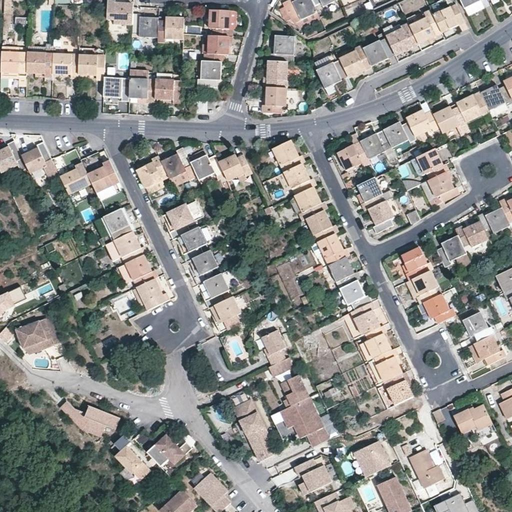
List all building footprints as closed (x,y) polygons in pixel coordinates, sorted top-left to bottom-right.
[(108,6),(107,19),(115,19),(115,23),(132,24),(133,13),(133,7),(133,4),(115,4),(116,0),(108,0),(108,6)] [(315,6),(311,0),(296,0),(293,2),(291,0),(289,0),(285,3),(293,21),(296,23),(301,20),(318,13),(315,6)] [(442,33),(465,22),(456,5),(454,6),(451,0),(443,0),(429,6),(431,11),(434,15),(442,33)] [(483,0),(460,0),(465,9),(483,0)] [(12,3),(5,3),(3,32),(10,33),(12,3)] [(205,28),(209,28),(213,29),(213,36),(229,37),(232,37),(233,29),(230,29),(230,11),(210,10),(205,10),(205,28)] [(410,26),(418,44),(442,33),(434,15),(431,11),(426,13),(408,22),(410,26)] [(133,13),(132,24),(132,37),(158,38),(158,22),(159,18),(141,17),(141,14),(133,13)] [(320,18),(318,13),(301,20),(304,25),(320,18)] [(165,41),(165,38),(183,39),(184,34),(184,19),(166,18),(166,22),(158,22),(158,38),(158,41),(165,41)] [(387,38),(395,56),(418,44),(410,26),(408,22),(385,33),(387,38)] [(225,62),(225,55),(229,55),(229,46),(229,37),(213,36),(208,36),(204,36),(204,54),(204,61),(222,62),(225,62)] [(275,36),(274,54),(270,54),(270,61),(288,62),(293,62),(295,37),(275,36)] [(363,49),(371,67),(395,56),(387,38),(363,49)] [(356,52),(340,60),(348,78),(371,67),(363,49),(361,45),(355,49),(356,52)] [(28,47),(3,47),(2,72),(19,72),(19,75),(27,75),(27,73),(28,53),(28,47)] [(27,73),(36,73),(45,74),(45,77),(53,77),(53,74),(53,54),(53,48),(46,47),(28,47),(28,53),(27,73)] [(53,54),(53,74),(71,74),(71,77),(79,78),(79,75),(79,55),(79,48),(53,48),(53,54)] [(79,55),(79,75),(97,76),(97,79),(104,79),(105,77),(105,56),(79,55)] [(316,63),(317,71),(325,88),(348,78),(340,60),(337,62),(334,55),(316,63)] [(198,86),(217,87),(217,80),(221,80),(222,62),(204,61),(202,61),(202,80),(198,79),(198,86)] [(270,61),(268,61),(268,80),(264,80),(264,88),(267,88),(283,88),(283,81),(287,81),(288,62),(270,61)] [(130,70),(130,78),(149,79),(150,71),(130,70)] [(104,79),(104,97),(122,98),(122,101),(129,101),(129,98),(130,78),(105,77),(104,79)] [(149,79),(130,78),(129,98),(137,99),(148,99),(148,102),(155,102),(155,100),(156,80),(149,79)] [(181,97),(182,79),(156,78),(156,80),(155,100),(158,99),(158,103),(172,103),(172,100),(174,100),(174,103),(181,104),(181,97)] [(481,93),(489,111),(506,103),(507,106),(511,103),(511,98),(505,85),(499,88),(497,85),(481,93)] [(283,88),(267,88),(266,105),(263,105),(263,112),(281,113),(282,107),(286,107),(287,88),(283,88)] [(489,111),(481,93),(457,104),(459,108),(466,122),(482,114),(484,116),(490,113),(489,111)] [(155,102),(155,115),(194,117),(195,98),(181,97),(181,104),(174,103),(174,100),(172,100),(172,103),(158,103),(158,99),(155,100),(155,102)] [(459,108),(452,111),(451,108),(434,115),(441,129),(443,133),(459,125),(460,128),(467,125),(466,122),(459,108)] [(407,119),(408,122),(416,137),(432,129),(434,131),(441,129),(434,115),(432,111),(425,114),(424,111),(407,119)] [(392,148),(409,140),(410,143),(417,140),(416,137),(408,122),(402,125),(400,122),(384,130),(392,148)] [(384,130),(361,141),(369,159),(386,151),(387,154),(394,151),(392,148),(384,130)] [(8,143),(9,147),(0,151),(0,169),(1,172),(18,164),(21,171),(27,168),(22,156),(15,141),(8,143)] [(291,141),(273,149),(284,173),(302,164),(305,162),(302,156),(299,157),(291,141)] [(369,159),(361,141),(338,153),(346,170),(363,162),(364,165),(371,162),(369,159)] [(38,148),(22,156),(27,168),(31,174),(44,168),(51,181),(60,177),(52,159),(44,142),(37,145),(38,148)] [(177,150),(178,154),(161,161),(167,173),(170,179),(186,172),(190,179),(197,176),(191,162),(183,148),(177,150)] [(417,157),(425,174),(429,172),(432,179),(446,172),(450,170),(447,164),(443,165),(435,148),(424,154),(417,157)] [(217,159),(219,163),(236,155),(234,152),(217,159)] [(215,155),(208,158),(207,155),(191,162),(197,176),(199,180),(216,173),(217,175),(224,172),(219,163),(217,159),(215,155)] [(244,155),(237,158),(236,155),(219,163),(224,172),(228,181),(244,173),(245,176),(252,172),(244,155)] [(152,159),(153,162),(137,170),(146,188),(162,180),(160,176),(167,173),(161,161),(159,156),(152,159)] [(97,193),(114,185),(112,180),(118,178),(110,161),(104,164),(105,167),(88,175),(91,180),(97,193)] [(77,169),(61,177),(69,195),(86,187),(85,183),(91,180),(88,175),(83,163),(76,166),(77,169)] [(302,164),(284,173),(292,189),(295,195),(313,187),(316,185),(313,179),(310,180),(302,164)] [(428,180),(437,197),(440,195),(443,202),(460,194),(457,187),(455,188),(446,172),(432,179),(428,180)] [(284,173),(277,176),(285,192),(292,189),(284,173)] [(375,177),(358,186),(365,202),(362,203),(365,211),(369,209),(387,201),(375,177)] [(313,187),(295,195),(306,219),(324,210),(327,209),(324,202),(321,203),(313,187)] [(502,207),(509,222),(511,221),(511,199),(508,201),(507,199),(500,202),(502,207)] [(196,201),(187,204),(189,211),(198,209),(196,201)] [(391,218),(394,217),(387,201),(369,209),(376,225),(374,227),(377,233),(394,225),(391,218)] [(445,204),(443,202),(434,207),(436,210),(445,204)] [(186,206),(168,214),(172,222),(168,224),(166,225),(173,239),(178,237),(182,235),(190,231),(187,225),(193,221),(186,206)] [(509,222),(502,207),(486,215),(484,213),(477,216),(480,222),(486,233),(492,230),(494,234),(511,226),(509,222)] [(133,223),(130,225),(122,208),(107,215),(104,217),(115,240),(133,232),(136,230),(133,223)] [(413,224),(421,219),(416,209),(407,213),(413,224)] [(324,210),(306,219),(317,242),(335,234),(338,232),(336,225),(333,227),(324,210)] [(104,217),(94,222),(105,245),(115,240),(104,217)] [(459,235),(464,247),(470,244),(472,247),(489,239),(486,233),(480,222),(464,229),(462,226),(455,229),(459,235)] [(204,253),(201,247),(207,243),(199,227),(190,231),(182,235),(185,244),(182,246),(180,247),(187,261),(189,260),(193,258),(204,253)] [(141,248),(133,232),(115,240),(105,245),(113,261),(123,257),(126,264),(144,255),(147,253),(144,247),(141,248)] [(317,242),(325,259),(329,257),(332,264),(346,257),(350,255),(347,249),(344,250),(335,234),(317,242)] [(451,264),(450,261),(467,253),(464,247),(459,235),(441,243),(443,247),(437,250),(444,264),(445,267),(451,264)] [(52,242),(45,245),(49,253),(56,250),(52,242)] [(427,264),(419,247),(401,255),(406,264),(410,272),(406,274),(409,281),(413,279),(427,272),(424,266),(427,264)] [(215,277),(212,270),(218,267),(210,250),(204,253),(193,258),(197,267),(193,269),(191,270),(197,285),(199,284),(203,282),(215,277)] [(155,270),(152,272),(144,255),(126,264),(134,280),(137,287),(155,279),(157,277),(158,277),(155,270)] [(332,264),(329,266),(340,289),(357,280),(360,279),(358,272),(355,274),(346,257),(332,264)] [(193,258),(189,260),(193,269),(197,267),(193,258)] [(427,264),(424,266),(427,272),(431,270),(433,269),(430,262),(427,264)] [(511,289),(511,268),(511,270),(508,263),(491,272),(494,278),(496,277),(504,293),(511,289)] [(125,284),(134,280),(126,264),(118,268),(125,284)] [(431,270),(427,272),(413,279),(421,296),(417,297),(420,304),(424,303),(438,296),(435,289),(439,287),(431,270)] [(215,277),(203,282),(207,291),(203,292),(201,293),(208,308),(210,307),(214,305),(226,300),(223,293),(229,290),(221,274),(215,277)] [(157,277),(155,279),(163,295),(165,294),(157,277)] [(165,294),(163,295),(155,279),(137,287),(145,304),(149,310),(170,300),(166,293),(165,294)] [(409,281),(406,282),(414,298),(417,297),(421,296),(413,279),(409,281)] [(340,289),(347,305),(351,304),(355,311),(372,302),(369,295),(366,297),(357,280),(340,289)] [(137,287),(133,289),(141,306),(145,304),(137,287)] [(511,289),(504,293),(503,293),(506,300),(510,298),(511,303),(511,289)] [(442,294),(438,296),(424,303),(428,311),(432,319),(434,318),(437,325),(444,321),(456,315),(453,309),(450,310),(442,294)] [(214,305),(219,314),(215,316),(213,317),(220,332),(237,324),(234,316),(240,313),(232,297),(226,300),(214,305)] [(365,334),(380,327),(372,310),(375,308),(372,302),(355,311),(357,317),(354,319),(362,335),(365,334)] [(420,304),(419,304),(423,313),(428,311),(424,303),(420,304)] [(215,316),(219,314),(214,305),(210,307),(215,316)] [(489,329),(481,312),(463,320),(471,337),(474,336),(478,343),(492,335),(495,334),(492,327),(489,329)] [(64,341),(54,315),(17,330),(24,348),(47,339),(44,332),(49,330),(54,345),(64,341)] [(346,322),(352,337),(358,335),(352,320),(346,322)] [(383,326),(380,327),(365,334),(362,335),(354,339),(365,363),(373,359),(377,357),(391,350),(383,334),(386,332),(383,326)] [(54,345),(49,330),(44,332),(47,339),(24,348),(29,354),(54,345)] [(282,350),(286,347),(279,332),(263,339),(264,341),(267,348),(271,355),(268,356),(272,365),(286,359),(282,350)] [(503,350),(500,352),(492,335),(478,343),(475,344),(482,360),(485,359),(489,365),(506,356),(503,350)] [(388,380),(402,374),(394,356),(397,355),(394,349),(391,350),(377,357),(373,359),(365,363),(376,386),(384,382),(388,380)] [(294,367),(289,357),(286,359),(272,365),(269,367),(274,377),(294,367)] [(395,405),(413,396),(406,380),(408,379),(405,372),(402,374),(388,380),(384,382),(376,386),(387,409),(395,405)] [(309,397),(299,375),(281,384),(288,399),(283,401),(287,408),(309,397)] [(511,389),(501,394),(504,402),(500,404),(507,419),(511,417),(511,389)] [(309,397),(287,408),(297,430),(301,438),(306,436),(324,427),(309,397)] [(121,416),(93,406),(90,413),(88,412),(77,408),(70,400),(64,407),(84,428),(101,435),(106,424),(116,428),(121,416)] [(279,453),(254,400),(235,408),(242,421),(245,420),(251,433),(248,435),(261,461),(279,453)] [(493,424),(484,404),(474,409),(473,407),(454,417),(462,433),(474,428),(479,439),(497,431),(493,424)] [(297,430),(287,408),(280,411),(291,433),(297,430)] [(441,409),(432,412),(437,422),(445,418),(441,409)] [(320,417),(328,435),(336,432),(328,414),(320,417)] [(245,420),(242,421),(248,435),(251,433),(245,420)] [(324,427),(306,436),(312,447),(329,439),(324,427)] [(128,446),(134,440),(127,432),(114,444),(122,452),(128,446)] [(175,465),(193,448),(187,442),(180,448),(178,450),(175,446),(177,445),(167,434),(147,452),(161,467),(170,459),(175,465)] [(355,453),(367,477),(391,465),(379,441),(355,453)] [(128,446),(122,452),(116,457),(133,474),(134,473),(142,480),(152,471),(128,446)] [(438,465),(435,467),(426,449),(410,457),(425,488),(444,479),(438,465)] [(317,468),(313,459),(295,467),(300,477),(303,476),(307,474),(310,479),(306,482),(311,492),(332,482),(324,465),(317,468)] [(227,492),(204,468),(193,479),(198,485),(196,488),(218,511),(221,511),(231,503),(224,496),(227,492)] [(390,511),(409,511),(412,511),(396,477),(378,486),(390,511)] [(191,511),(198,506),(183,489),(160,511),(161,511),(191,511)] [(338,502),(334,493),(321,499),(327,511),(352,511),(351,510),(355,508),(350,496),(341,501),(338,502)] [(446,511),(476,511),(470,500),(463,504),(457,493),(431,507),(433,511),(442,511),(446,510),(446,511)] [(327,511),(321,499),(316,502),(320,511),(327,511)]
